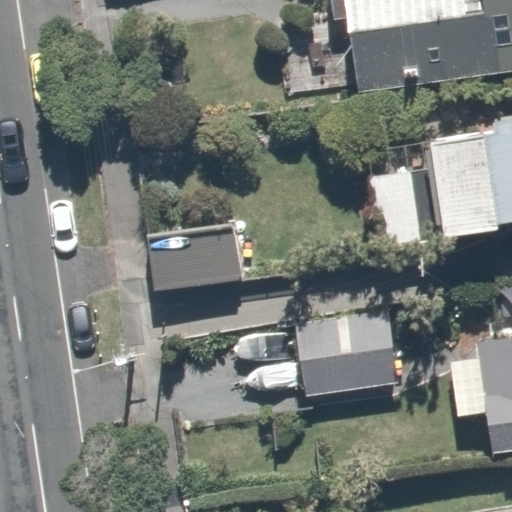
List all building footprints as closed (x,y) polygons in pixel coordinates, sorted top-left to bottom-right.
[(511,0),(347,0),(356,88),(511,68),(511,0)] [(497,127),(361,146),(374,245),(504,227),(511,231),(511,115),(497,117),(497,127)] [(237,221),(147,233),(157,288),(244,278),(237,221)] [(479,352),(452,356),(461,413),(492,410),(500,450),(511,448),(511,298),(501,300),(503,332),(475,337),(479,352)] [(284,330),(297,396),(402,384),(390,318),(284,330)]
